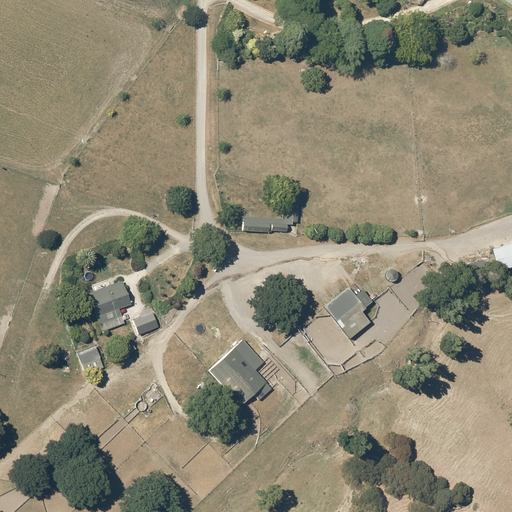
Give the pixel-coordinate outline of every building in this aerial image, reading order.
[(282,195),(281,217),(243,216),(243,231),(279,232),(297,232),(298,195),(282,195)] [(511,242),(492,248),(499,271),(511,266),(511,242)] [(131,304),(123,281),(89,292),(101,331),(123,324),(118,308),(131,304)] [(382,312),(373,301),(363,288),(355,294),(349,286),(325,305),(350,337),(366,325),(382,312)] [(260,358),(243,339),(209,371),(241,405),(254,394),(259,400),(287,374),(267,352),(260,358)]
